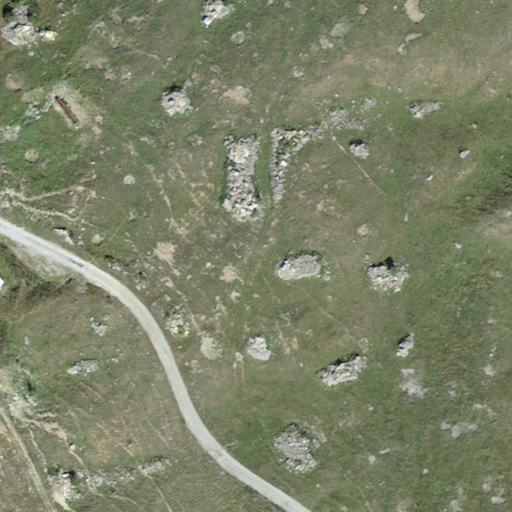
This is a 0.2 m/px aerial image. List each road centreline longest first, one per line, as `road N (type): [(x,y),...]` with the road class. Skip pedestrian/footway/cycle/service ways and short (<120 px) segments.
road 1 (track): [(300,511),(200,431),(132,300),(0,226)]
road 2 (track): [(80,511),(0,400)]
